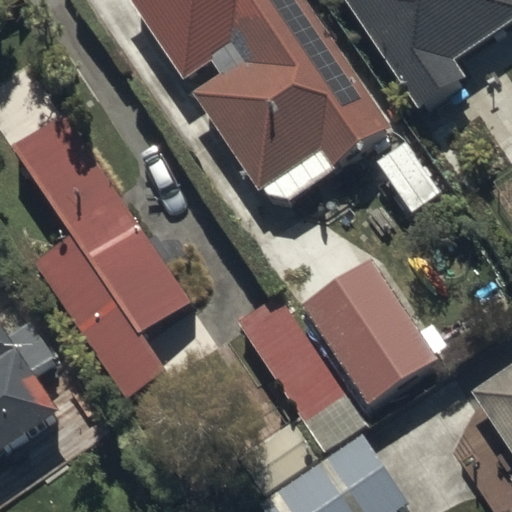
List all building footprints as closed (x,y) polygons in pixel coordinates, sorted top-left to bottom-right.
[(395,135),(304,0),(238,0),(211,19),(246,70),(200,102),(272,207),(298,209),(342,179),(338,173),(395,135)] [(511,0),(346,0),(425,118),(470,88),(457,69),(511,32),(511,0)] [(475,116),(431,146),(455,181),(499,151),(475,116)] [(147,343),(197,309),(70,121),(18,155),(78,244),(39,270),(130,406),(171,379),(147,343)] [(413,149),(381,170),(414,221),(446,200),(413,149)] [(425,341),(377,264),(304,310),(370,416),(443,369),(437,359),(449,351),(438,333),(425,341)] [(283,302),(243,329),(330,460),(370,433),(283,302)] [(0,470),(69,427),(39,381),(62,366),(38,329),(16,342),(0,317),(0,470)] [(511,374),(476,399),(511,452),(511,374)] [(240,453),(268,500),(322,467),(294,420),(240,453)] [(412,511),(414,511),(367,442),(266,510),(267,511),(412,511)]
